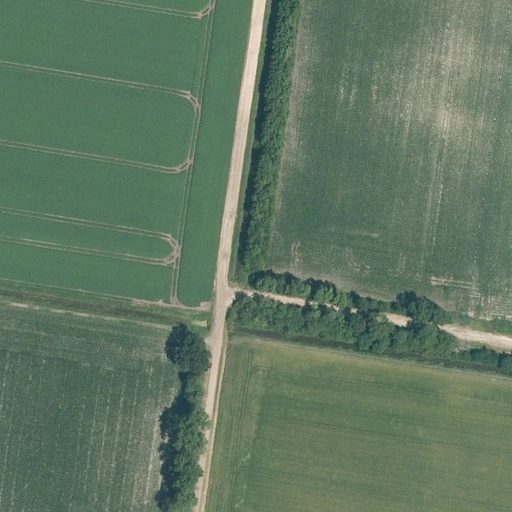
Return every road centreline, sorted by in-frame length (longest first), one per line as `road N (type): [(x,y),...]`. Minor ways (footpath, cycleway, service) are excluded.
road 1 (track): [(198,511),(231,296),(251,292),(511,336)]
road 2 (track): [(231,296),(223,278),(260,0)]
road 3 (track): [(0,278),(224,312)]
